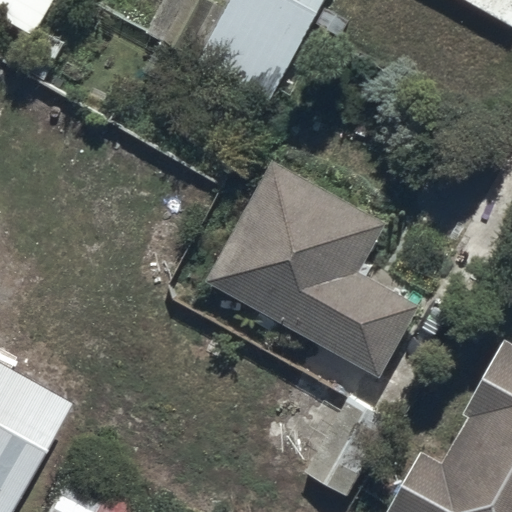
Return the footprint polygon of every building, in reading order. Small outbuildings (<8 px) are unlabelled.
[(325,0),(230,0),(197,63),(272,102),(325,0)] [(511,0),(465,0),(511,25),(511,0)] [(388,221),(274,157),(206,279),(381,376),(421,305),(360,271),(388,221)] [(511,511),(511,344),(502,340),(463,413),(467,415),(444,458),(422,446),(386,511),(511,511)] [(0,511),(2,511),(64,407),(0,370),(0,511)] [(79,477),(64,468),(38,511),(138,511),(147,495),(89,461),(79,477)]
